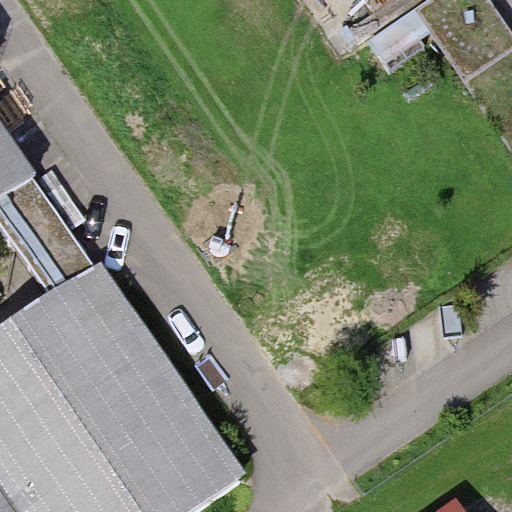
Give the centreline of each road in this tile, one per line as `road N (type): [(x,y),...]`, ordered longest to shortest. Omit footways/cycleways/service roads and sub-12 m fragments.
road 1 (unknown): [(0,55),(318,501)]
road 2 (unknown): [(511,368),(318,501)]
